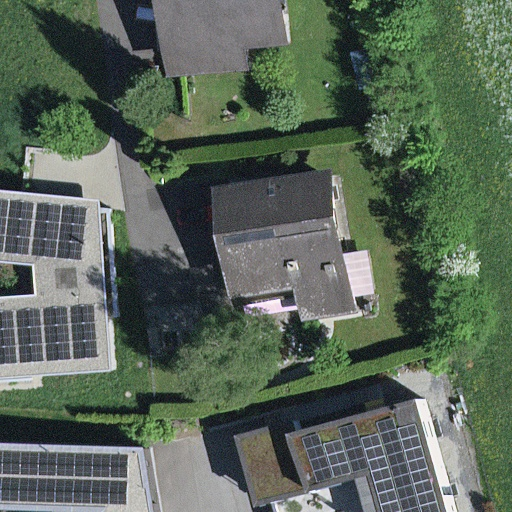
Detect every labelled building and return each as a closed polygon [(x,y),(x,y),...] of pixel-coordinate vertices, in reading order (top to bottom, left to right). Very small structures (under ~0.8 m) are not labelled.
[(301,0),(176,0),(183,75),(267,68),(265,42),(305,39),(301,0)] [(347,167),(232,185),(250,297),(312,287),(317,316),(369,308),(347,167)] [(103,205),(0,194),(0,377),(115,368),(103,205)] [(475,511),(441,394),(262,447),(281,511),(285,511),(380,484),(387,511),(475,511)] [(176,511),(161,443),(0,438),(0,502),(69,506),(70,511),(176,511)]
